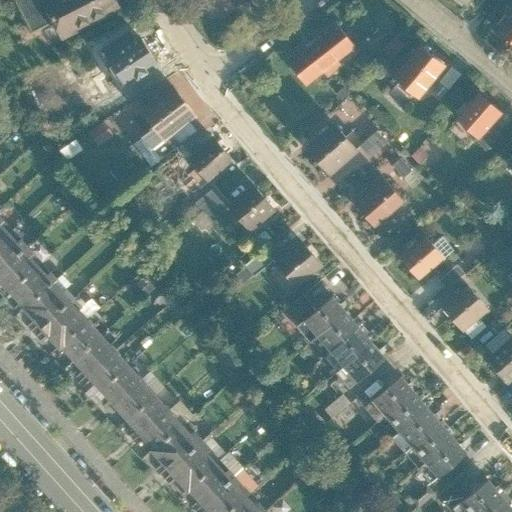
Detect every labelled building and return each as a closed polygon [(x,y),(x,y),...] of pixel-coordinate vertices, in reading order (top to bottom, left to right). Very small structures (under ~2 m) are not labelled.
[(41,2),(45,0),(44,0),(14,0),(30,31),(50,20),(41,2)] [(119,7),(115,0),(45,0),(41,2),(50,20),(60,39),(119,7)] [(511,13),(499,29),(511,38),(511,13)] [(313,41),(336,69),(343,65),(338,60),(356,46),(338,22),(313,41)] [(126,85),(158,65),(139,35),(107,55),(126,85)] [(377,55),(385,63),(406,44),(397,35),(377,55)] [(313,41),(288,60),(306,85),(326,69),(330,74),(336,69),(313,41)] [(420,96),(446,64),(420,43),(394,75),(420,96)] [(439,81),(449,89),(462,73),(452,65),(439,81)] [(168,136),(195,115),(171,84),(140,109),(154,126),(141,136),(152,148),(168,136)] [(458,117),(481,137),(492,124),(503,111),(480,91),(458,117)] [(306,147),(329,174),(358,149),(334,122),(306,147)] [(106,123),(89,128),(93,142),(111,137),(106,123)] [(502,132),(492,124),(481,137),(490,145),(502,132)] [(371,157),(388,142),(377,131),(361,145),(371,157)] [(189,157),(210,182),(236,160),(214,135),(189,157)] [(177,147),(168,136),(152,148),(141,136),(135,142),(154,165),(177,147)] [(356,204),(375,226),(405,201),(381,174),(357,195),(361,200),(356,204)] [(250,227),(274,205),(254,183),(230,205),(250,227)] [(197,201),(204,209),(221,194),(214,186),(197,201)] [(213,219),(230,205),(221,194),(204,209),(213,219)] [(0,244),(17,229),(2,212),(0,213),(0,244)] [(33,246),(17,229),(0,244),(0,271),(2,274),(33,246)] [(425,235),(400,256),(420,279),(445,259),(425,235)] [(298,286),(323,265),(302,240),(277,261),(298,286)] [(48,263),(33,246),(2,274),(17,291),(48,263)] [(246,266),(254,275),(272,260),(265,251),(246,266)] [(446,286),(463,271),(455,262),(438,277),(446,286)] [(64,280),(48,263),(17,291),(33,308),(64,280)] [(79,298),(64,280),(33,308),(48,325),(79,298)] [(468,285),(443,306),(463,331),(489,311),(468,285)] [(298,325),(310,341),(348,310),(335,295),(298,325)] [(95,315),(79,298),(48,325),(64,342),(95,315)] [(348,310),(310,341),(323,357),(361,326),(348,310)] [(110,332),(95,315),(64,342),(79,360),(110,332)] [(361,326),(323,357),(336,372),(374,341),(361,326)] [(126,349),(110,332),(79,360),(95,377),(126,349)] [(511,379),(511,338),(487,359),(508,383),(511,379)] [(374,341),(336,372),(349,389),(387,357),(374,341)] [(141,366),(126,349),(95,377),(110,394),(141,366)] [(156,383),(141,366),(110,394),(125,411),(156,383)] [(400,374),(364,405),(378,421),(414,390),(400,374)] [(172,401),(156,383),(125,411),(141,428),(172,401)] [(428,405),(414,390),(378,421),(391,436),(428,405)] [(325,408),(333,417),(350,403),(343,394),(325,408)] [(187,418),(172,401),(141,428),(156,446),(187,418)] [(428,405),(391,436),(404,451),(440,419),(428,405)] [(203,435),(187,418),(156,446),(172,463),(203,435)] [(454,435),(440,419),(404,451),(418,466),(454,435)] [(218,452),(203,435),(172,463),(187,480),(218,452)] [(454,435),(418,466),(431,481),(467,450),(454,435)] [(234,469),(218,452),(187,480),(203,497),(234,469)] [(220,511),(249,486),(234,469),(203,497),(216,511),(220,511)] [(454,508),(457,511),(479,511),(502,494),(489,478),(454,508)] [(411,498),(419,507),(434,493),(427,485),(411,498)] [(255,511),(265,504),(249,486),(220,511),(255,511)] [(511,506),(502,494),(479,511),(509,511),(511,510),(511,506)]
